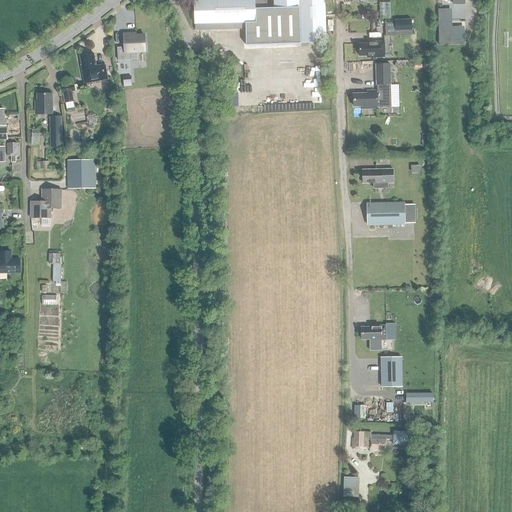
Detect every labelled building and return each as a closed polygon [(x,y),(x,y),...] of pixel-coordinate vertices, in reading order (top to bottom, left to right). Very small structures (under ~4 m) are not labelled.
[(245,23),(254,23),(266,23),(266,14),(266,10),(265,0),(205,0),(194,0),(195,31),(243,29),(245,29),(245,23)] [(244,46),(325,44),(324,0),(273,0),(273,10),(266,10),(266,14),(266,23),(254,23),(245,23),(245,29),(243,29),(244,46)] [(434,0),(435,16),(451,15),(450,0),(434,0)] [(379,19),(389,19),(389,3),(379,3),(379,19)] [(411,20),(394,20),(395,31),(412,30),(411,20)] [(450,23),(438,23),(439,45),(463,45),(462,29),(450,29),(450,23)] [(131,37),(130,35),(123,36),(124,48),(116,49),(117,61),(129,60),(129,53),(145,52),(144,36),(131,37)] [(367,44),(359,44),(359,56),(367,56),(367,58),(385,57),(384,42),(367,42),(367,44)] [(82,70),(81,70),(84,85),(107,80),(104,65),(95,67),(93,55),(79,58),(82,70)] [(353,95),(354,108),(361,107),(361,110),(378,110),(378,108),(391,108),(390,65),(376,65),(377,92),(367,92),(367,95),(353,95)] [(122,78),(123,88),(132,87),(131,77),(122,78)] [(74,86),(61,88),(64,104),(73,102),(71,94),(75,93),(74,86)] [(52,116),(52,97),(36,97),(36,103),(34,103),(35,117),(52,116)] [(49,119),(50,149),(62,149),(61,119),(49,119)] [(40,138),(40,130),(32,130),(32,138),(40,138)] [(16,148),(16,144),(6,144),(6,157),(11,156),(11,163),(15,163),(15,157),(18,157),(18,148),(16,148)] [(67,162),(67,190),(94,189),(94,162),(67,162)] [(363,185),(374,185),(374,190),(388,190),(388,185),(394,185),(393,172),(363,172),(363,185)] [(61,210),(61,192),(42,192),(41,192),(41,204),(30,204),(30,221),(50,221),(50,210),(61,210)] [(366,203),(367,226),(405,225),(404,203),(366,203)] [(10,261),(9,253),(0,253),(0,275),(18,275),(18,261),(10,261)] [(56,282),(56,285),(61,286),(61,282),(60,282),(61,264),(60,264),(60,254),(48,254),(48,264),(53,264),(53,282),(56,282)] [(57,304),(57,295),(41,295),(41,304),(57,304)] [(369,340),(369,341),(386,341),(386,326),(369,326),(369,327),(360,327),(361,340),(369,340)] [(402,387),(401,358),(381,358),(381,387),(402,387)] [(376,381),(375,368),(363,368),(363,381),(376,381)] [(432,403),(432,394),(406,394),(406,403),(432,403)] [(403,433),(398,432),(394,436),(371,436),(371,433),(355,433),(355,439),(353,439),(353,450),(365,450),(365,448),(371,448),(371,452),(385,452),(385,440),(393,440),(393,441),(397,445),(402,445),(406,442),(407,437),(403,433)] [(344,486),(358,486),(358,477),(344,477),(344,486)]
